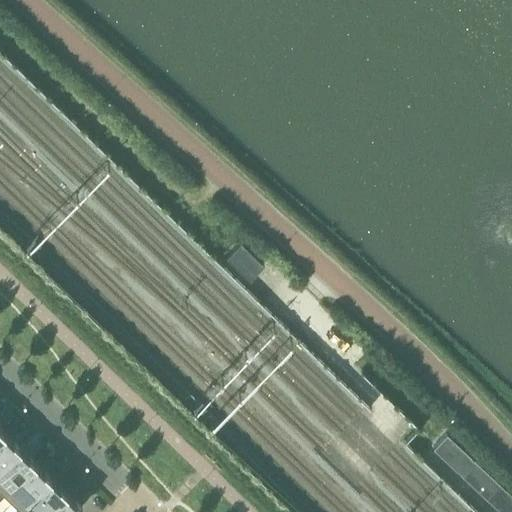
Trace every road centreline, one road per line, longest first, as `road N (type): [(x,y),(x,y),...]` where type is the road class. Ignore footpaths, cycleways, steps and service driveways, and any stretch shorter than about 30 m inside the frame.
road 1 (unclassified): [(511,453),(392,329),(26,0)]
road 2 (residential): [(136,493),(0,361)]
